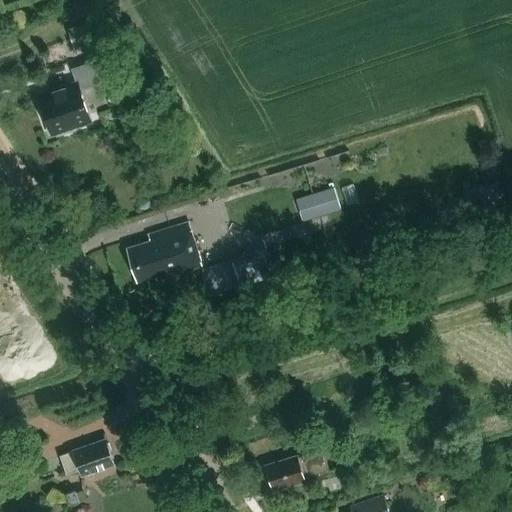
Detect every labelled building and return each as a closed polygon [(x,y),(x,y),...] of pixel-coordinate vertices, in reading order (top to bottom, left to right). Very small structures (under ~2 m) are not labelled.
[(104,48),(94,18),(69,27),(74,44),(82,41),(87,54),(104,48)] [(102,83),(95,61),(72,69),(77,82),(53,91),(55,97),(38,102),(48,131),(56,129),(59,135),(76,129),(75,126),(91,120),(81,90),(102,83)] [(387,155),(395,181),(429,170),(421,145),(387,155)] [(496,182),(493,183),(475,188),(474,188),(462,192),(469,212),(502,202),(496,182)] [(341,207),(334,185),(313,192),(321,214),(341,207)] [(155,276),(157,280),(203,265),(189,222),(148,235),(150,241),(127,248),(138,281),(155,276)] [(264,248),(235,258),(243,281),(272,271),(264,248)] [(67,474),(80,470),(82,475),(114,464),(105,439),(73,450),(73,451),(60,456),(67,474)] [(298,456),(298,455),(266,465),(273,489),(306,479),(305,477),(329,469),(322,449),(298,456)] [(86,499),(83,490),(76,492),(75,490),(66,493),(70,504),(86,499)] [(389,511),(384,496),(351,507),(353,511),(352,511),(389,511)]
